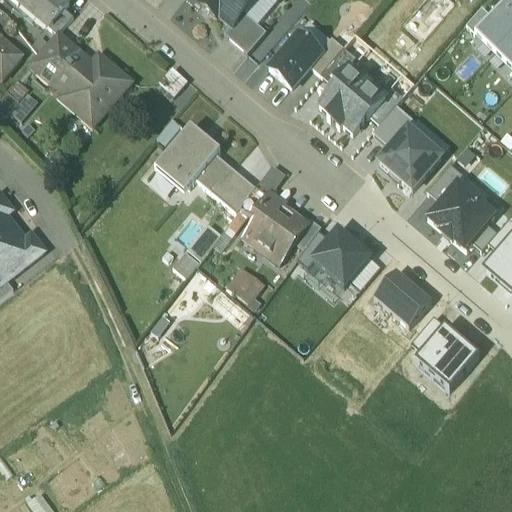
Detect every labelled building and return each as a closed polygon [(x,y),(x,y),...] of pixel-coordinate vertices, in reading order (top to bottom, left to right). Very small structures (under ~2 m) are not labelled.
[(61,0),(7,0),(46,33),(69,6),(61,0)] [(195,0),(203,6),(201,8),(217,22),(219,20),(231,31),(232,31),(244,18),(258,0),(195,0)] [(474,40),(494,59),(511,40),(511,1),(490,23),(474,40)] [(466,32),(474,40),(490,23),(482,14),(466,32)] [(266,37),(244,18),(232,31),(231,31),(224,39),(247,59),(266,37)] [(348,50),(358,38),(347,28),(337,40),(348,50)] [(298,39),(269,75),(292,94),(322,58),(298,39)] [(511,40),(494,59),(511,76),(511,40)] [(0,44),(0,77),(5,82),(22,63),(0,44)] [(309,73),(320,81),(344,54),(333,45),(309,73)] [(52,46),(30,72),(40,81),(62,55),(52,46)] [(109,83),(69,47),(62,55),(40,81),(51,91),(55,86),(84,112),(77,120),(93,134),(132,90),(116,76),(109,83)] [(320,81),(333,92),(349,74),(351,76),(359,67),(344,54),(320,81)] [(335,93),(319,111),(329,120),(327,123),(340,135),(342,131),(353,140),(368,122),(369,123),(385,105),(383,103),(351,76),(349,74),(333,92),(335,93)] [(385,105),(369,123),(379,132),(396,112),(403,105),(391,94),(383,103),(385,105)] [(7,98),(0,105),(0,118),(6,124),(19,109),(7,98)] [(415,128),(396,112),(379,132),(373,138),(391,154),(408,135),(415,128)] [(171,149),(181,129),(171,124),(161,144),(171,149)] [(191,132),(160,169),(189,194),(195,186),(216,161),(220,157),(191,132)] [(441,164),(408,135),(391,154),(378,168),(411,197),(441,164)] [(234,176),(216,161),(195,186),(213,201),(234,176)] [(450,172),(427,199),(439,209),(455,191),(462,182),(450,172)] [(255,195),(234,176),(213,201),(236,220),(240,215),(255,195)] [(455,191),(439,209),(428,222),(443,235),(441,237),(452,246),(453,244),(467,256),(472,250),(487,232),(494,225),(455,191)] [(255,195),(240,215),(251,224),(267,203),(255,195)] [(285,209),(270,198),(267,203),(251,224),(256,227),(245,241),(268,258),(266,259),(280,269),(294,250),(309,230),(308,230),(284,211),(285,209)] [(0,245),(20,229),(0,203),(0,245)] [(497,240),(487,251),(499,261),(511,246),(511,224),(511,223),(497,240)] [(321,233),(311,226),(308,230),(309,230),(294,250),(304,257),(318,238),(321,233)] [(43,258),(20,229),(0,245),(0,292),(6,287),(43,258)] [(487,232),(472,250),(481,258),(487,251),(497,240),(487,232)] [(318,238),(304,257),(297,267),(307,276),(315,267),(313,266),(330,247),(318,238)] [(330,247),(313,266),(315,267),(344,293),(369,264),(338,238),(330,247)] [(511,246),(499,261),(487,276),(511,297),(511,246)] [(262,290),(241,274),(227,293),(255,314),(259,308),(252,304),(262,290)] [(376,304),(408,333),(430,308),(398,279),(376,304)] [(0,306),(13,296),(6,287),(0,292),(0,306)] [(434,325),(413,349),(424,359),(445,335),(434,325)] [(477,362),(445,335),(424,359),(415,370),(447,397),(477,362)] [(34,511),(51,511),(41,497),(29,505),(34,511)]
